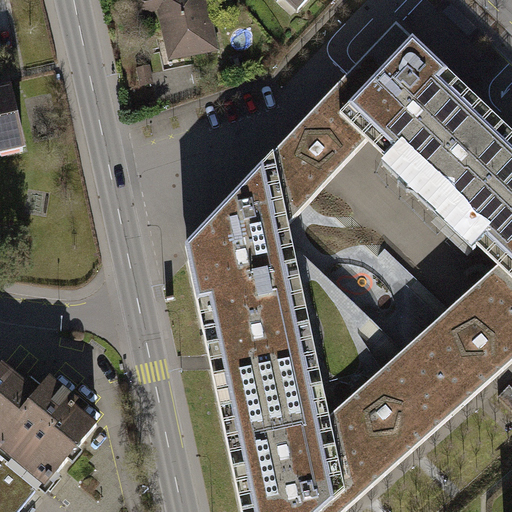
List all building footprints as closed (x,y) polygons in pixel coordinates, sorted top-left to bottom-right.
[(220,47),(209,0),(133,0),(136,15),(159,10),(169,58),(220,47)] [(283,0),(295,11),(305,0),(283,0)] [(511,138),(456,85),(425,55),(410,41),(396,28),(370,56),(273,157),(229,203),(185,249),(241,511),(347,511),(511,365),(511,138)] [(0,163),(29,157),(14,93),(0,96),(0,163)] [(45,402),(11,377),(0,391),(0,460),(45,494),(52,501),(99,438),(78,422),(87,410),(56,387),(45,402)] [(0,511),(28,511),(45,494),(0,460),(0,511)]
